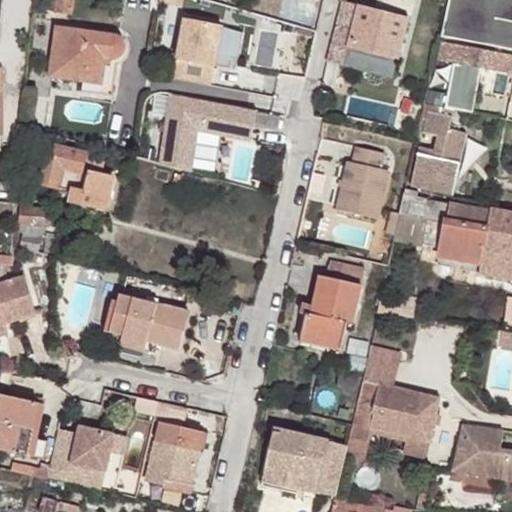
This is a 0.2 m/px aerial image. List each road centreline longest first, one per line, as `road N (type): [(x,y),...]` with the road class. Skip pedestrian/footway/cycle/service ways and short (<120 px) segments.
road 1 (residential): [(331,0),(221,511)]
road 2 (unknown): [(307,110),(138,87)]
road 3 (unknown): [(243,406),(95,371)]
